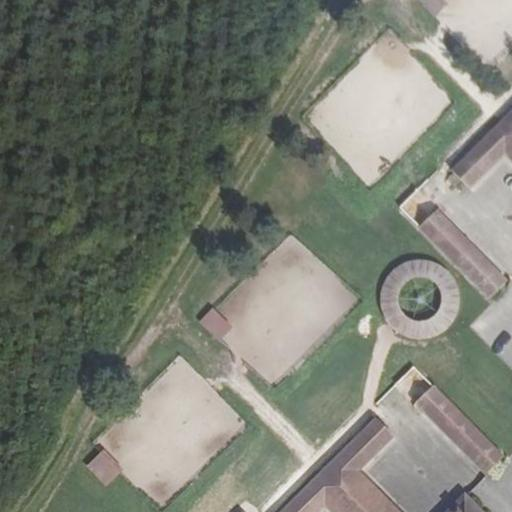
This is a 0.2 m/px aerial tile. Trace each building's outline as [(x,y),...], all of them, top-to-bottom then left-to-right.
[(439,0),(417,0),(433,16),(444,6),(439,0)] [(299,116),(310,133),(324,124),(313,106),(299,116)] [(511,114),(454,171),(470,186),(507,150),(511,154),(511,114)] [(437,211),(421,227),(490,299),(505,284),(437,211)] [(387,336),(451,334),(450,298),(435,298),(434,288),(408,289),(408,301),(400,302),(401,312),(389,313),(388,295),(385,295),(387,336)] [(211,306),(197,322),(217,341),(232,325),(211,306)] [(419,401),(489,473),(504,457),(434,386),(419,401)] [(479,511),(465,497),(449,511),(394,511),(356,472),(394,436),(378,421),(282,511),(313,511),(325,501),(335,511),(479,511)] [(103,486),(117,472),(98,452),(83,466),(103,486)]
